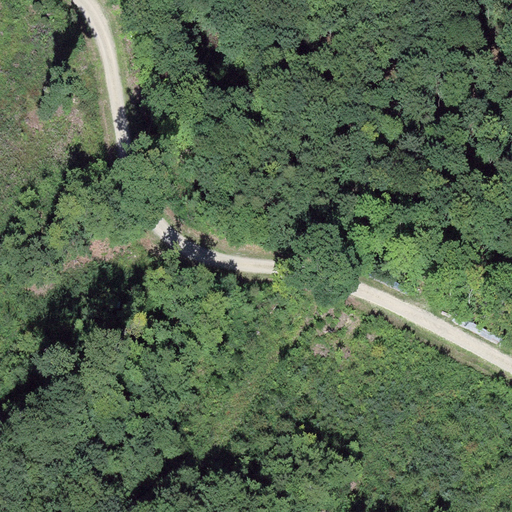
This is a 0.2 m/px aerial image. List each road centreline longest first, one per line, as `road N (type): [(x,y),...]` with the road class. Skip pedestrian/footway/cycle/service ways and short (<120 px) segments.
road 1 (track): [(103,0),(119,28),(167,215),(511,369)]
road 2 (track): [(313,279),(168,511)]
